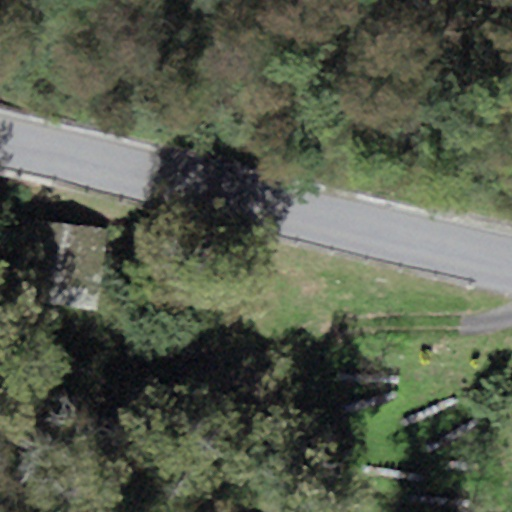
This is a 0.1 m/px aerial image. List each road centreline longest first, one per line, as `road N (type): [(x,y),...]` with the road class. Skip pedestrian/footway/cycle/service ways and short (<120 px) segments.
road 1 (track): [(511,318),(271,328),(128,345),(65,413),(64,483)]
road 2 (tertiary): [(0,147),(511,260)]
